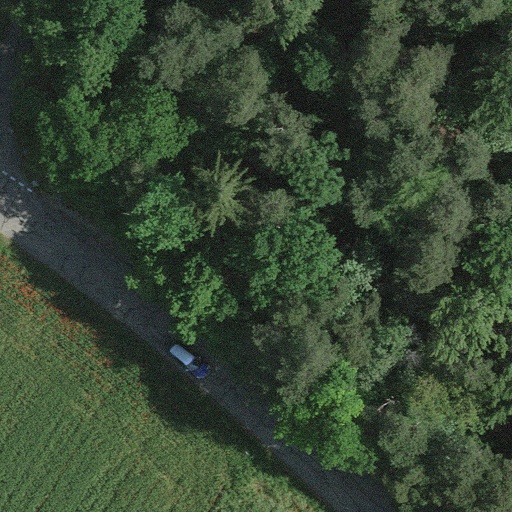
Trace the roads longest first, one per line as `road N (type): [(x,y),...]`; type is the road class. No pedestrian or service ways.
road 1 (unclassified): [(0,202),(238,389),(376,511)]
road 2 (residential): [(35,0),(0,118)]
